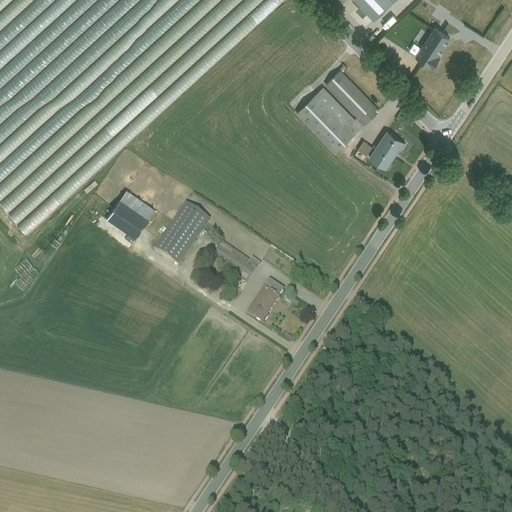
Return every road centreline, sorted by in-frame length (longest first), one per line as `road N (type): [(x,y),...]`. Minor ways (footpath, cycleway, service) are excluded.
road 1 (tertiary): [(444,135),(195,511)]
road 2 (tertiary): [(444,135),(314,0)]
road 3 (track): [(260,413),(358,511)]
road 4 (tertiary): [(511,35),(444,135)]
